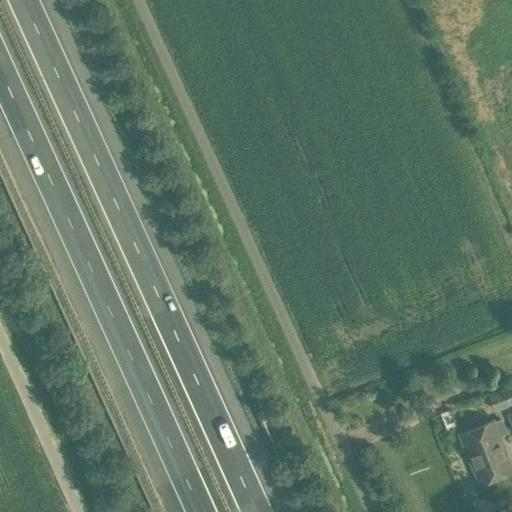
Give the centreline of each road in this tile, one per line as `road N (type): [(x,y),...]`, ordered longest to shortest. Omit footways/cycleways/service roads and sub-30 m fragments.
road 1 (motorway): [(253,511),(19,0)]
road 2 (motorway): [(0,69),(201,511)]
